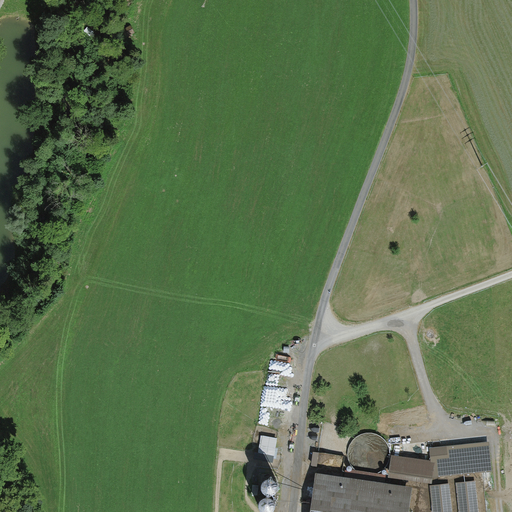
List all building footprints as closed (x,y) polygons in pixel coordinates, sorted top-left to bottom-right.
[(261,437),(259,454),(274,456),(276,440),(261,437)] [(489,443),(448,447),(450,459),(436,460),(438,478),(491,472),(489,443)] [(314,451),(312,464),(317,465),(320,452),(314,451)] [(388,474),(428,479),(431,461),(391,456),(388,474)] [(316,477),(310,511),(407,511),(411,491),(316,477)] [(478,511),(475,482),(456,484),(459,511),(478,511)] [(432,511),(452,511),(450,483),(429,485),(432,511)]
